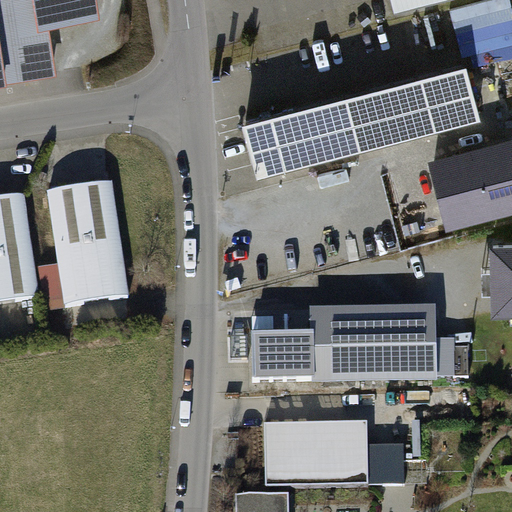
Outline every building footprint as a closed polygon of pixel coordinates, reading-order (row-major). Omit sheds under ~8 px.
[(0,0),(0,81),(51,73),(42,25),(95,16),(92,0),(0,0)] [(271,117),(249,123),(263,173),(481,114),(467,63),(271,117)] [(511,142),(437,162),(452,220),(511,204),(511,142)] [(118,189),(52,198),(66,302),(132,293),(118,189)] [(29,203),(0,206),(0,301),(41,296),(29,203)] [(511,245),(473,246),(473,307),(511,307),(511,245)] [(251,341),(251,386),(435,388),(436,307),(324,306),(324,341),(251,341)] [(369,425),(267,427),(268,488),(371,485),(369,425)] [(289,511),(289,496),(236,497),(236,511),(289,511)]
